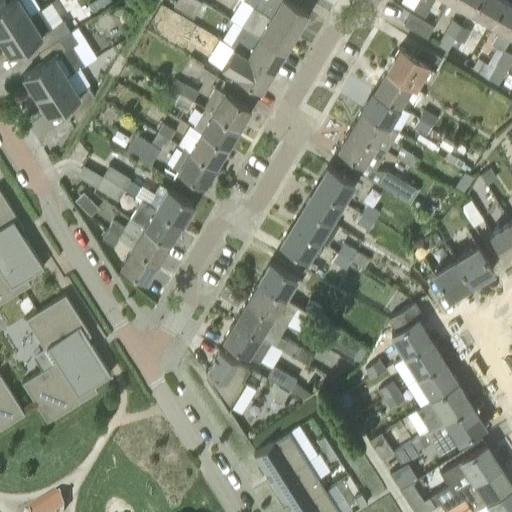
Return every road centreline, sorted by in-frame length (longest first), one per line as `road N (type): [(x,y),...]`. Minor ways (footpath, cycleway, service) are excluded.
road 1 (residential): [(139,351),(169,330),(185,305),(189,267),(214,228),(258,202),(292,148),(288,104),(330,36),(370,0)]
road 2 (residential): [(139,351),(51,220),(46,194),(0,121)]
road 3 (residential): [(237,511),(139,351)]
